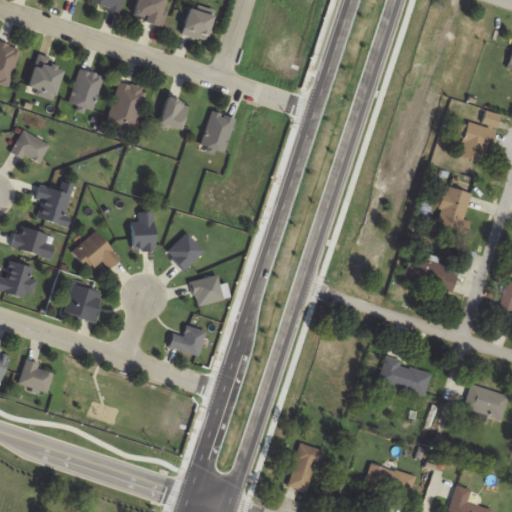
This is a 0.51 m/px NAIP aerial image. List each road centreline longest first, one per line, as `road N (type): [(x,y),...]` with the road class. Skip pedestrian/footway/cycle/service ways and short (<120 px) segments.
road 1 (tertiary): [(231,502),(398,0)]
road 2 (tertiary): [(346,0),(188,497)]
road 3 (residential): [(309,109),(0,7)]
road 4 (residential): [(222,389),(0,317)]
road 5 (residential): [(302,285),(511,354)]
road 6 (tertiary): [(0,434),(188,497)]
road 7 (residential): [(511,189),(462,338)]
